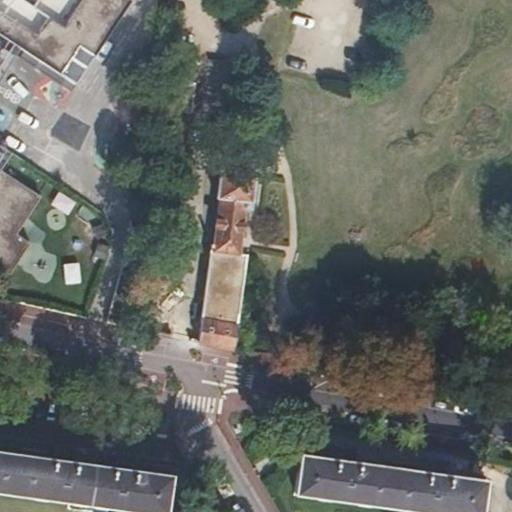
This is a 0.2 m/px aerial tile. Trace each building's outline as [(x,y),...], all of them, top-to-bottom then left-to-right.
[(0,0),(0,270),(11,273),(31,241),(17,232),(41,194),(1,167),(8,155),(0,149),(0,60),(3,56),(0,53),(0,29),(75,79),(124,0),(0,0)] [(257,176),(220,171),(197,336),(197,341),(234,346),(257,176)] [(59,447),(57,458),(71,460),(73,449),(59,447)] [(0,489),(160,511),(163,511),(170,474),(129,468),(116,466),(71,460),(57,458),(0,449),(0,489)] [(430,463),(428,475),(354,464),(356,452),(340,450),(338,462),(302,456),(296,494),(421,511),(480,511),(485,483),(444,477),(446,465),(430,463)] [(116,466),(129,468),(131,457),(118,455),(116,466)]
